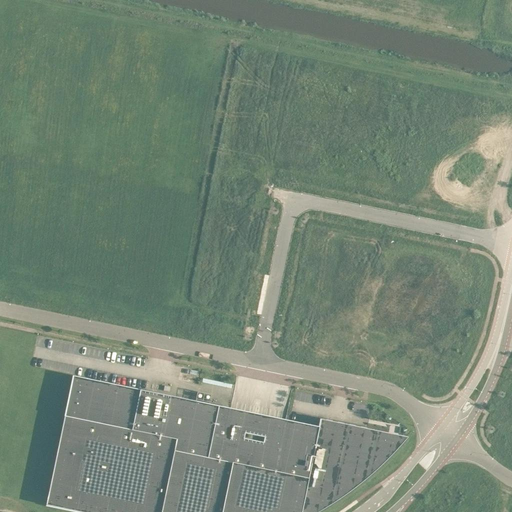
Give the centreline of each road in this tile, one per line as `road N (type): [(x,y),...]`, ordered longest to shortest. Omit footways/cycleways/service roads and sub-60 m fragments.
road 1 (unclassified): [(511,243),(293,198),(259,362)]
road 2 (unclassified): [(0,311),(259,362)]
road 3 (unclassified): [(259,362),(374,384),(442,426)]
